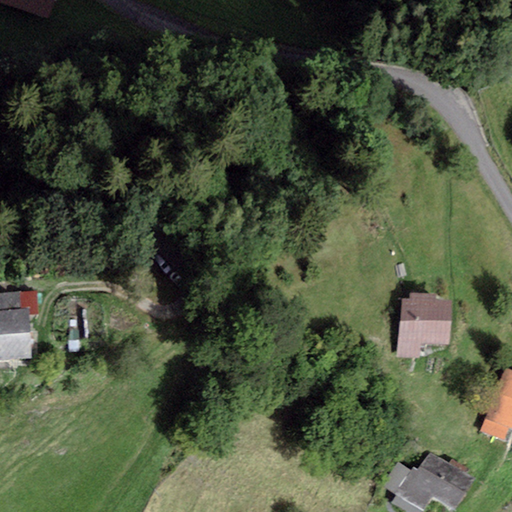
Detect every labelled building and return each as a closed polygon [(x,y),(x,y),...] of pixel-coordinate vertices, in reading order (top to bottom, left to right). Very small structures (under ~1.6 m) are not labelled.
[(54,0),(0,0),(0,4),(48,20),(54,0)] [(0,358),(32,357),(29,314),(38,314),(37,292),(0,294),(0,358)] [(409,299),(402,299),(399,356),(419,357),(419,343),(450,345),(452,300),(437,300),(437,293),(410,292),(409,299)] [(511,370),(506,368),(482,431),(504,439),(508,426),(511,427),(511,370)] [(399,495),(395,503),(410,511),(422,511),(432,496),(456,511),(476,478),(429,450),(418,469),(413,466),(411,470),(398,462),(384,486),(399,495)]
